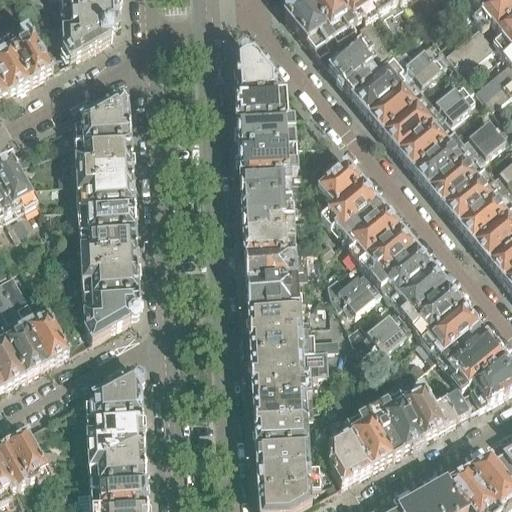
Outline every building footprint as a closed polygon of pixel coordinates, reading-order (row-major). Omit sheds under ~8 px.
[(115,4),(114,0),(58,0),(60,24),(116,21),(116,19),(120,15),(120,7),(115,4)] [(355,40),(352,37),(328,0),(310,0),(286,14),(284,15),(283,22),(283,24),(318,66),(329,59),(333,65),(324,72),(327,77),(345,62),(337,52),(355,40)] [(377,24),(360,0),(328,0),(352,37),(362,31),(363,33),(377,24)] [(398,11),(390,0),(360,0),(377,24),(398,11)] [(418,0),(390,0),(398,11),(399,13),(418,0)] [(494,39),(511,24),(511,0),(505,0),(471,28),(478,36),(445,63),(453,72),(487,45),(482,40),(490,33),(494,39)] [(471,28),(505,0),(477,0),(460,14),(471,28)] [(111,46),(111,37),(116,36),(116,21),(60,24),(62,59),(69,70),(111,46)] [(501,64),(511,54),(511,24),(494,39),(487,45),(453,72),(461,83),(462,83),(468,90),(469,91),(473,87),(466,79),(495,56),(501,64)] [(59,75),(49,56),(42,61),(27,34),(10,43),(35,89),(52,79),(59,75)] [(35,89),(10,43),(0,49),(0,76),(14,101),(35,89)] [(377,83),(365,67),(372,62),(362,47),(345,62),(327,77),(350,105),(377,83)] [(367,125),(413,86),(435,67),(443,60),(434,50),(411,68),(404,60),(391,71),(392,71),(377,83),(350,105),(367,125)] [(511,54),(501,64),(508,72),(475,99),(483,109),(511,84),(511,54)] [(285,102),(253,63),(252,63),(243,64),(237,69),(236,69),(236,83),(237,90),(238,105),(285,102)] [(424,108),(416,99),(440,80),(438,77),(441,75),(435,67),(413,86),(367,125),(381,142),(424,108)] [(0,108),(14,101),(0,76),(0,108)] [(492,119),(511,101),(511,84),(483,109),(488,115),(492,119)] [(396,161),(468,101),(474,96),(469,91),(468,90),(465,93),(464,92),(455,99),(453,97),(430,116),(424,108),(381,142),(396,161)] [(453,144),(447,136),(470,117),(468,115),(474,109),(468,101),(396,161),(412,179),(453,144)] [(286,122),(285,102),(238,105),(234,105),(236,130),(287,126),(286,122)] [(128,147),(127,123),(126,123),(125,114),(119,109),(114,110),(80,128),(81,136),(72,136),(73,151),(128,147)] [(295,153),(294,138),(293,126),(287,126),(236,130),(237,157),(295,153)] [(500,129),(492,135),(496,140),(504,134),(500,129)] [(428,199),(465,167),(464,167),(476,157),(476,158),(496,140),(492,135),(488,130),(460,152),(453,144),(412,179),(428,199)] [(504,134),(496,140),(501,146),(508,140),(504,134)] [(442,216),(484,182),(477,173),(505,150),(501,146),(496,140),(476,158),(481,164),(473,170),(469,173),(465,167),(428,199),(442,216)] [(130,173),(128,147),(73,151),(75,189),(103,188),(102,175),(130,173)] [(296,170),(295,153),(237,157),(239,185),(297,181),(296,170)] [(30,171),(25,161),(16,165),(21,175),(30,171)] [(358,190),(345,174),(337,165),(320,174),(322,180),(326,188),(316,196),(330,214),(358,190)] [(42,210),(34,195),(33,194),(28,197),(11,167),(0,172),(0,226),(1,229),(3,228),(7,235),(11,233),(17,243),(18,245),(28,239),(20,226),(10,231),(7,226),(21,218),(23,222),(37,214),(42,210)] [(457,234),(511,188),(511,170),(490,189),(484,182),(442,216),(457,234)] [(132,214),(130,173),(102,175),(103,188),(75,189),(76,217),(132,214)] [(298,198),(297,191),(304,190),(303,180),(297,181),(239,185),(240,207),(291,204),(291,198),(298,198)] [(68,192),(68,183),(57,184),(58,193),(68,192)] [(511,219),(511,216),(507,210),(511,205),(511,188),(457,234),(472,253),(511,219)] [(354,227),(375,211),(358,190),(330,214),(331,216),(320,225),(330,237),(333,235),(344,249),(361,235),(354,227)] [(292,222),(292,216),(291,204),(240,207),(242,240),(265,239),(265,230),(292,228),(293,229),(308,227),(307,221),(292,222)] [(192,224),(191,209),(182,210),(183,224),(192,224)] [(357,271),(398,238),(375,211),(354,227),(361,235),(344,249),(351,257),(348,260),(357,271)] [(133,240),(132,214),(76,217),(78,244),(133,240)] [(58,233),(57,219),(45,219),(45,233),(58,233)] [(511,248),(511,219),(472,253),(486,270),(511,248)] [(294,248),(293,229),(292,228),(265,230),(265,239),(242,240),(243,251),(244,265),(294,261),(294,248)] [(341,317),(413,257),(398,238),(357,271),(364,281),(333,306),(334,307),(331,310),(337,321),(341,317)] [(135,266),(133,240),(78,244),(80,282),(108,280),(108,268),(135,266)] [(503,290),(511,282),(511,248),(486,270),(503,290)] [(321,268),(334,258),(328,250),(319,257),(321,268)] [(389,310),(429,276),(413,257),(341,317),(349,326),(353,323),(354,324),(382,301),(389,310)] [(296,288),(294,261),(244,265),(245,290),(296,288)] [(137,303),(135,266),(108,268),(108,280),(80,282),(81,308),(137,303)] [(373,352),(443,294),(429,276),(389,310),(396,318),(366,342),(359,333),(348,341),(355,355),(361,362),(373,352)] [(326,294),(339,284),(335,277),(324,286),(326,294)] [(65,357),(43,317),(33,322),(10,282),(0,287),(0,297),(45,376),(68,363),(65,357)] [(511,282),(503,290),(511,300),(511,282)] [(298,315),(296,299),(296,288),(245,290),(247,318),(298,315)] [(48,305),(41,294),(33,299),(40,310),(48,305)] [(420,348),(461,315),(443,294),(373,352),(383,365),(414,340),(420,348)] [(45,376),(0,297),(0,319),(10,336),(0,341),(25,387),(45,376)] [(133,328),(136,326),(138,323),(138,320),(137,303),(81,308),(83,339),(91,351),(130,329),(133,328)] [(299,314),(298,315),(247,318),(248,341),(301,337),(299,314)] [(462,358),(482,341),(461,315),(420,348),(418,349),(428,361),(423,364),(424,365),(418,371),(417,369),(408,376),(415,385),(435,369),(435,370),(456,351),(462,358)] [(314,352),(313,338),(301,338),(301,337),(248,341),(249,363),(325,358),(325,351),(314,352)] [(25,387),(0,341),(0,388),(5,398),(25,387)] [(470,392),(501,364),(482,341),(462,358),(456,351),(435,370),(442,379),(446,375),(453,383),(449,386),(460,400),(470,392)] [(68,363),(85,354),(82,348),(65,357),(68,363)] [(326,383),(325,358),(249,363),(251,385),(316,382),(316,383),(326,383)] [(511,399),(511,377),(501,364),(470,392),(474,397),(460,405),(469,423),(511,399)] [(311,405),(310,393),(317,393),(316,383),(316,382),(251,385),(252,408),(311,405)] [(140,423),(139,399),(143,396),(142,387),(138,384),(130,385),(92,406),(92,410),(92,412),(84,413),(84,428),(140,423)] [(457,430),(444,409),(440,411),(434,399),(428,403),(422,393),(414,397),(412,394),(397,402),(423,449),(457,430)] [(423,449),(397,402),(395,403),(391,395),(379,402),(384,411),(368,420),(378,438),(387,433),(403,460),(423,449)] [(469,423),(460,405),(457,401),(444,409),(457,430),(469,423)] [(312,427),(311,405),(252,408),(253,431),(312,427)] [(403,460),(387,433),(378,438),(368,420),(345,433),(372,478),(403,460)] [(142,451),(141,441),(145,438),(145,428),(140,424),(140,423),(84,428),(87,467),(114,465),(113,452),(142,451)] [(308,450),(307,429),(312,428),(312,427),(253,431),(255,453),(308,450)] [(372,478),(345,433),(332,440),(336,448),(327,454),(327,473),(340,495),(372,478)] [(52,485),(43,469),(36,460),(27,442),(7,453),(18,474),(6,481),(17,500),(35,490),(37,493),(52,485)] [(309,473),(308,450),(255,453),(256,476),(309,473)] [(143,473),(142,451),(113,452),(114,465),(87,467),(88,492),(144,489),(148,485),(147,476),(143,473)] [(17,500),(6,481),(18,474),(7,453),(0,457),(0,511),(2,511),(12,507),(11,504),(17,500)] [(511,454),(503,460),(511,470),(511,482),(507,487),(511,494),(511,454)] [(55,468),(55,458),(41,459),(47,469),(55,468)] [(511,511),(511,494),(507,487),(490,467),(467,480),(492,511),(511,511)] [(310,496),(309,473),(256,476),(257,498),(310,496)] [(492,511),(467,480),(445,493),(461,511),(492,511)] [(145,511),(144,490),(144,489),(88,492),(88,493),(83,493),(83,502),(77,503),(77,511),(145,511)] [(461,511),(445,493),(411,511),(461,511)] [(310,511),(311,511),(310,496),(257,498),(258,511),(310,511)]
